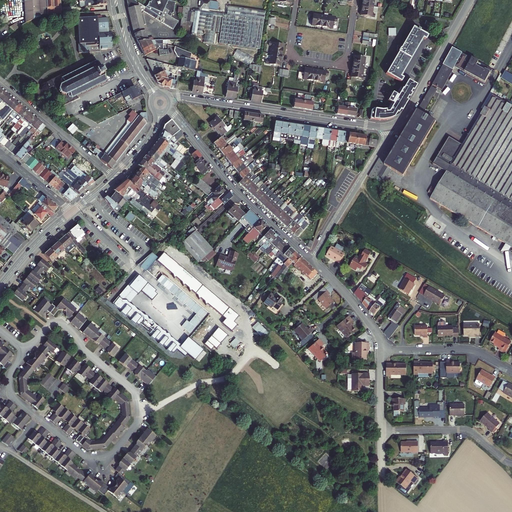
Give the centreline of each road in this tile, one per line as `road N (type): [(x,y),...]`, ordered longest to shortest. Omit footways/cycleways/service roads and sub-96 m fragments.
road 1 (residential): [(38,416),(86,456),(102,459),(137,421),(136,397),(62,323),(49,324),(26,351)]
road 2 (residential): [(391,125),(169,98)]
road 3 (residential): [(169,108),(232,185),(311,260)]
road 4 (residential): [(355,0),(345,56),(333,64),(289,49),(296,0)]
road 5 (residential): [(311,260),(391,125)]
road 6 (residential): [(391,125),(408,112),(470,0)]
road 7 (residential): [(0,82),(114,177)]
road 8 (residential): [(381,431),(464,429),(511,463)]
